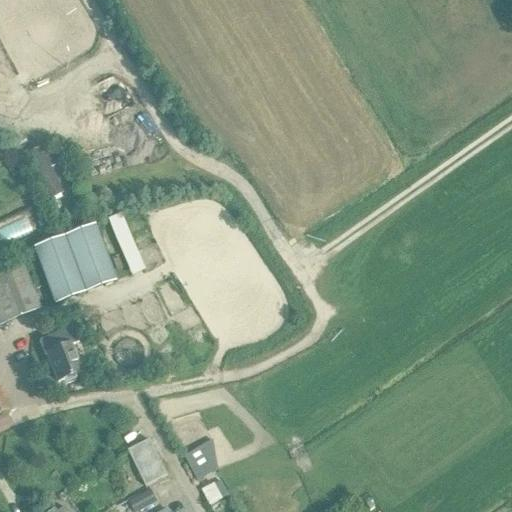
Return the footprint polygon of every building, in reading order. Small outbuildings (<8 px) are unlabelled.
[(41,149),(25,156),(46,201),(62,194),(50,169),(56,166),(51,156),(45,159),(41,149)] [(120,214),(107,219),(131,276),(144,271),(120,214)] [(93,229),(34,251),(56,309),(115,287),(93,229)] [(21,266),(0,274),(0,326),(39,311),(21,266)] [(53,336),(39,342),(45,355),(47,354),(58,383),(79,374),(68,347),(79,343),(73,328),(53,336)] [(189,454),(183,458),(198,483),(202,481),(218,472),(219,471),(218,467),(213,441),(189,454)] [(151,443),(129,453),(146,490),(150,488),(168,479),(152,446),(151,443)] [(207,491),(202,494),(209,508),(222,501),(221,499),(227,496),(220,482),(214,486),(214,487),(207,491)] [(152,493),(130,504),(133,511),(139,511),(157,503),(152,493)]
